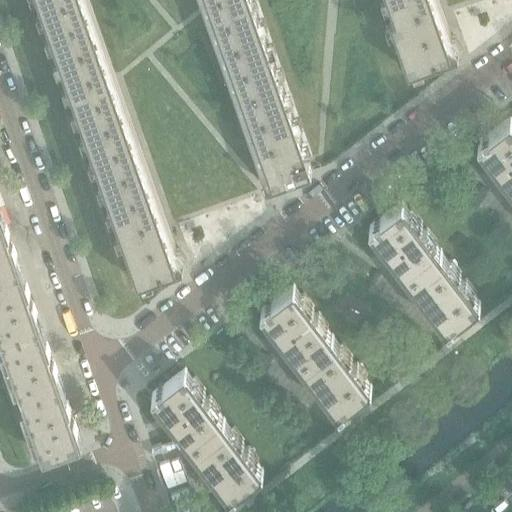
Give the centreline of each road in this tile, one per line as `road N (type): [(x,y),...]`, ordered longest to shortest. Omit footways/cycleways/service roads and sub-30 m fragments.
road 1 (residential): [(96,361),(129,350),(511,54)]
road 2 (residential): [(0,93),(96,361)]
road 3 (residential): [(125,444),(0,488)]
